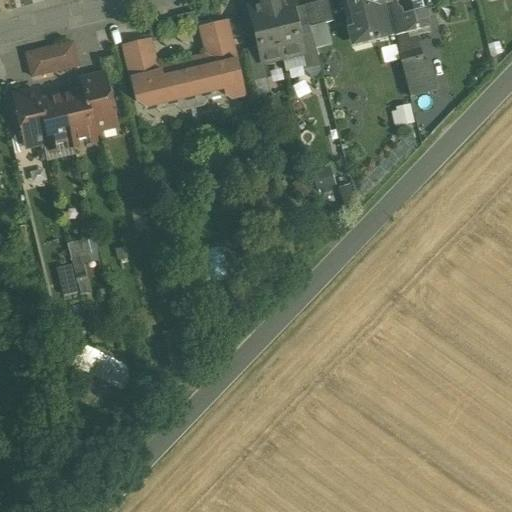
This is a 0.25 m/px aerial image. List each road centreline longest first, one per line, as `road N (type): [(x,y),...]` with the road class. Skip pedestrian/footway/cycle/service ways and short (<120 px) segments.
road 1 (tertiary): [(511,74),(93,511)]
road 2 (residential): [(0,35),(147,0)]
